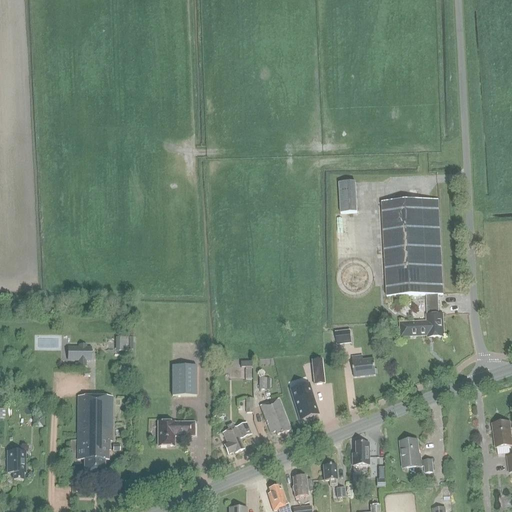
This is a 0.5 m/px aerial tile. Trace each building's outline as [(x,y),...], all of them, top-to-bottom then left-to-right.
[(356,213),(355,183),(338,184),(339,214),(356,213)] [(438,296),(443,296),(438,201),(381,204),(386,299),(426,297),(427,324),(400,325),(401,338),(416,337),(416,340),(443,338),(442,316),(439,316),(438,296)] [(351,345),(350,333),(335,334),(336,346),(351,345)] [(127,353),(127,340),(117,340),(117,353),(127,353)] [(67,348),(67,362),(78,362),(78,367),(85,367),(85,362),(91,362),(91,348),(67,348)] [(375,377),(374,360),(362,362),(362,357),(351,358),(354,379),(375,377)] [(324,385),(321,361),(311,362),(314,386),(324,385)] [(195,399),(195,368),(171,368),(171,398),(195,399)] [(259,390),(270,390),(270,379),(259,379),(259,390)] [(308,385),(291,391),(300,421),(318,416),(313,400),(314,400),(314,399),(313,399),(308,385)] [(109,443),(112,443),(112,398),(78,398),(77,462),(84,462),(84,474),(104,474),(104,462),(108,462),(108,453),(109,453),(109,443)] [(290,431),(278,400),(260,407),(270,435),(275,433),(276,436),(290,431)] [(47,427),(46,416),(36,416),(36,427),(47,427)] [(511,443),(509,423),(492,426),(495,450),(511,447),(511,443)] [(158,448),(174,448),(174,438),(194,437),(194,424),(174,424),(158,424),(158,448)] [(246,424),(234,429),(232,425),(225,428),(227,432),(223,434),(228,446),(224,447),(228,456),(234,454),(235,455),(244,451),(239,441),(251,436),(246,424)] [(424,468),(425,475),(433,474),(431,461),(421,462),(420,456),(419,456),(417,442),(400,444),(403,470),(424,468)] [(355,456),(352,456),(352,467),(369,467),(368,445),(355,445),(355,456)] [(13,482),(23,482),(23,475),(25,475),(25,453),(7,453),(7,475),(13,475),(13,482)] [(337,482),(336,467),(323,468),(324,483),(329,482),(329,488),(337,487),(336,482),(337,482)] [(378,468),(378,481),(377,481),(377,489),(385,489),(384,468),(378,468)] [(292,493),(294,494),(295,499),(308,498),(307,494),(312,493),(311,481),(306,482),(306,478),(292,479),(293,488),(292,489),(292,493)] [(286,506),(281,491),(279,492),(277,488),(269,491),(270,495),(267,495),(272,511),(274,511),(278,511),(290,511),(288,505),(286,506)] [(345,489),(336,490),(337,500),(346,499),(345,489)]
